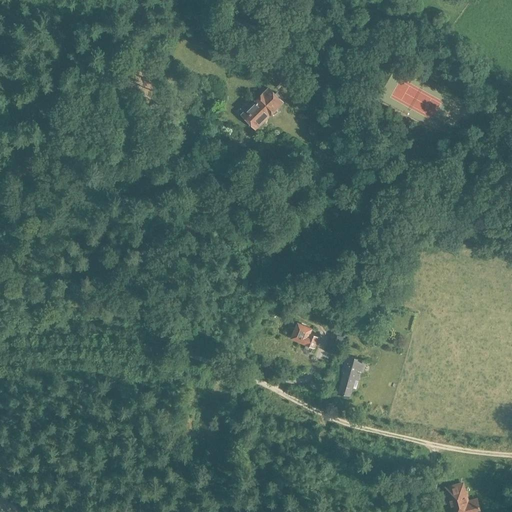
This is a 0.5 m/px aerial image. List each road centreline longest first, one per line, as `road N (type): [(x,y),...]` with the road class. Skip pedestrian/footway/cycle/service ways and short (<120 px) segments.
road 1 (track): [(0,351),(116,348),(199,360),(358,427),(511,459)]
road 2 (track): [(462,214),(375,220),(266,169),(123,126),(77,102),(0,85)]
road 3 (track): [(375,220),(301,235),(266,261),(215,324),(199,360)]
road 4 (track): [(77,102),(96,62),(152,0)]
